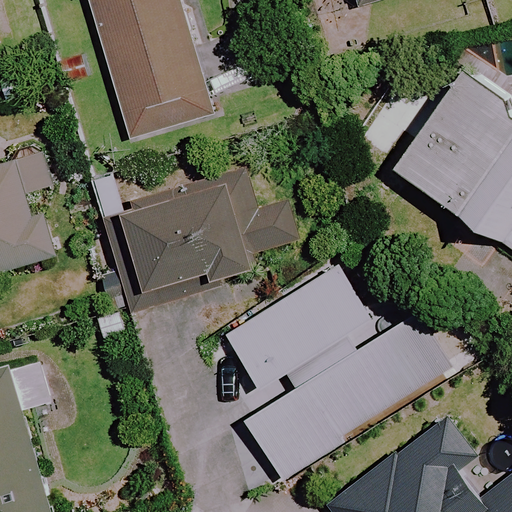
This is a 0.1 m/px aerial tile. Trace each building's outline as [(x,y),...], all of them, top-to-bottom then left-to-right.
[(0,0),(0,45),(12,43),(0,0)] [(94,0),(135,140),(216,117),(182,0),(94,0)] [(511,115),(509,113),(456,76),(395,164),(511,245),(511,115)] [(68,194),(55,151),(0,167),(0,273),(66,253),(49,200),(68,194)] [(256,214),(241,171),(109,217),(141,311),(266,268),(261,254),(299,241),(287,204),(256,214)] [(388,333),(343,265),(231,337),(266,390),(292,374),(300,386),(251,417),(291,479),(348,442),(456,372),(418,314),(388,333)] [(57,403),(43,356),(0,368),(0,511),(55,511),(26,412),(57,403)] [(511,511),(511,433),(483,456),(450,416),(333,508),(335,511),(511,511)]
